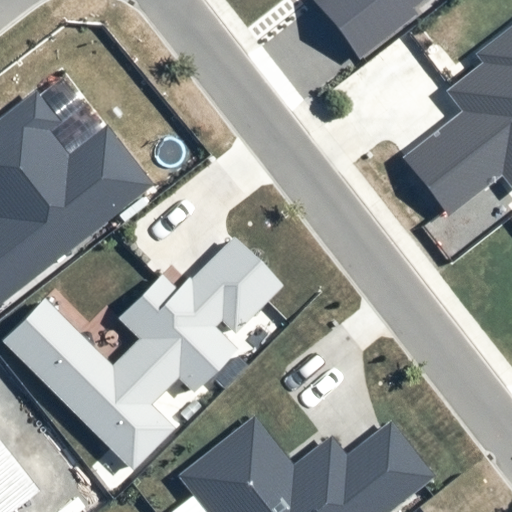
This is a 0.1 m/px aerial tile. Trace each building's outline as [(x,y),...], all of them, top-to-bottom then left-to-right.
[(314,0),(362,59),(436,0),(314,0)] [(445,93),(461,114),(402,159),(447,217),(500,176),(511,190),(511,27),(476,55),(483,64),(445,93)] [(107,128),(69,157),(51,134),(61,127),(34,93),(0,118),(0,304),(153,187),(107,128)] [(120,321),(139,340),(111,368),(42,301),(0,344),(133,472),(174,429),(152,407),(177,381),(193,396),(236,351),(213,329),(219,322),(234,337),(281,289),(228,238),(175,292),(162,279),(120,321)] [(389,424),(345,459),(330,439),(293,468),(253,418),(178,477),(205,511),(393,511),(434,481),(389,424)] [(0,511),(20,511),(31,504),(0,463),(0,511)]
